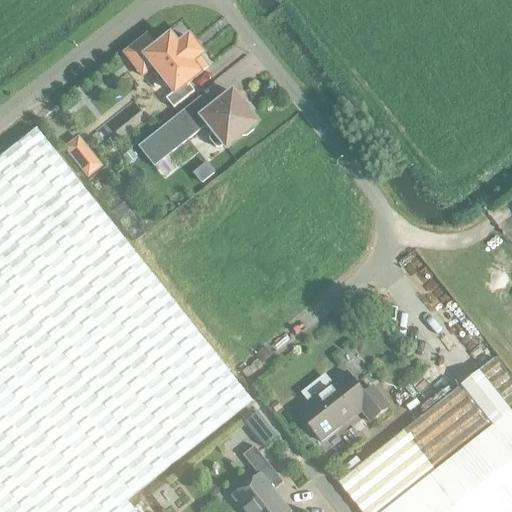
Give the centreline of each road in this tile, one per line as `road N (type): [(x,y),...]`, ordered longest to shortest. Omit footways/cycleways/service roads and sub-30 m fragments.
road 1 (unclassified): [(223,0),(378,204),(386,239),(380,263),(252,370)]
road 2 (unclassified): [(0,113),(139,0)]
